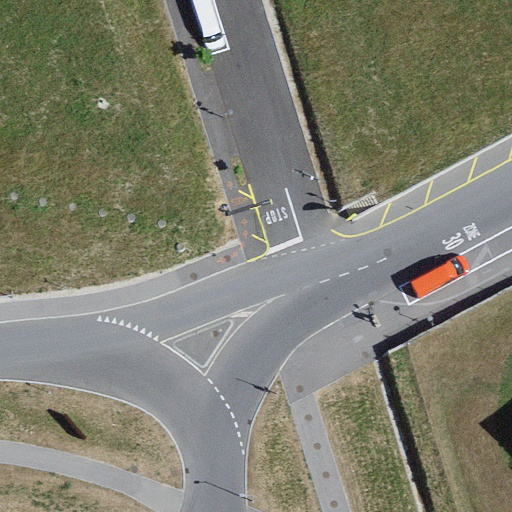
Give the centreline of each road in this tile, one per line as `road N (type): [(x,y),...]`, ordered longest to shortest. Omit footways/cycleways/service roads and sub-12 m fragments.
road 1 (residential): [(230,0),(316,282)]
road 2 (residential): [(316,282),(178,312),(77,352)]
road 3 (residential): [(316,282),(511,193)]
road 4 (residential): [(205,423),(316,282)]
road 5 (residential): [(205,423),(153,381),(77,352)]
